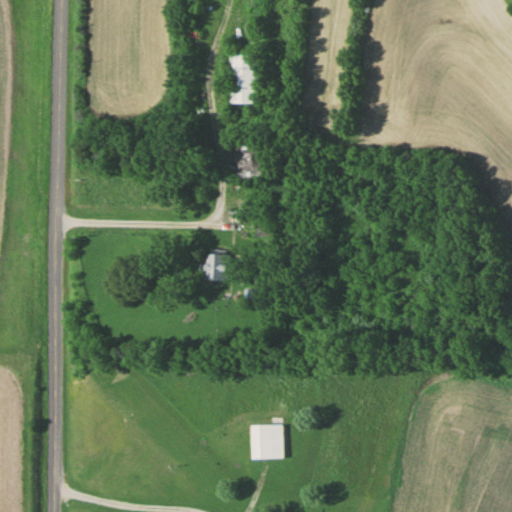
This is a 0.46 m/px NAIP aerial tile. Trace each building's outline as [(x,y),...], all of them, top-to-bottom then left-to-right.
[(229,103),(260,103),(260,54),(229,54),(229,103)] [(227,170),(272,170),(272,144),(227,144),(227,170)] [(273,220),(260,220),(260,234),(273,234),(273,220)] [(230,279),(230,252),(208,252),(208,279),(230,279)] [(252,457),(283,457),(283,424),(252,424),(252,457)]
